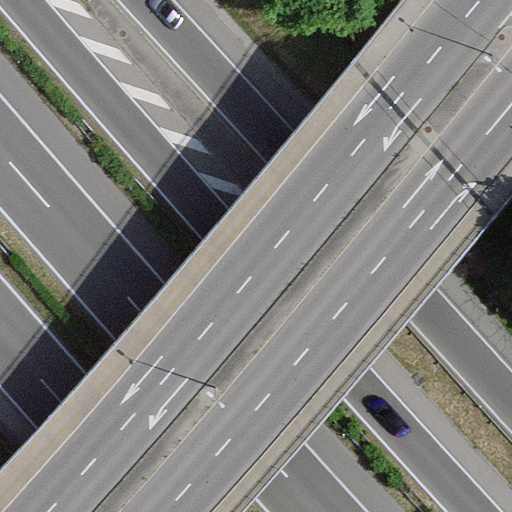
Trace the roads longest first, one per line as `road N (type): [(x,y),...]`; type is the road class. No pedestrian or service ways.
road 1 (motorway): [(478,511),(24,0)]
road 2 (secondary): [(479,0),(251,282),(50,511)]
road 3 (motorway): [(511,394),(149,0)]
road 4 (secondary): [(165,511),(501,118)]
road 5 (motorway): [(322,511),(0,149)]
road 6 (motorway): [(0,334),(160,511)]
